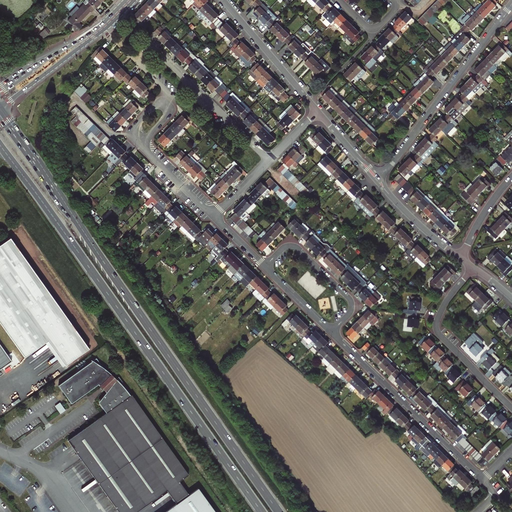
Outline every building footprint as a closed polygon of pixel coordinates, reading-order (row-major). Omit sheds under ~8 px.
[(87,0),(87,1),(89,3),(96,9),(102,3),(99,0),(87,0)] [(156,0),(150,0),(148,3),(155,11),(161,4),(156,0)] [(208,0),(198,0),(196,2),(194,4),(201,11),(203,8),(207,4),(210,1),(208,0)] [(321,0),(317,4),(326,13),(332,6),(326,0),(321,0)] [(489,0),(484,6),(491,12),(497,6),(495,5),(498,2),(495,0),(489,0)] [(86,4),(78,12),(85,18),(92,11),(93,12),(96,9),(89,3),(87,1),(85,3),(86,4)] [(261,2),(255,7),(258,10),(255,13),(260,19),(269,10),(261,2)] [(155,11),(148,3),(142,9),(150,17),(152,19),(158,13),(155,11)] [(203,8),(201,11),(207,17),(214,10),(207,4),(203,8)] [(482,4),(476,10),(485,18),(491,12),(484,6),(482,4)] [(332,24),(335,21),(341,15),(332,6),(326,13),(323,16),(332,24)] [(150,17),(142,9),(133,19),(141,27),(144,24),(143,23),(150,17)] [(207,17),(204,20),(210,25),(213,23),(218,18),(220,16),(214,10),(207,17)] [(270,26),(274,22),(278,18),(269,10),(260,19),(266,25),(267,24),(270,26)] [(476,10),(470,16),(472,18),(479,24),(485,18),(476,10)] [(78,12),(69,21),(73,26),(72,27),(74,29),(75,32),(79,31),(83,27),(80,23),(85,18),(78,12)] [(406,12),(400,18),(407,24),(413,18),(406,12)] [(466,24),(464,27),(469,32),(471,30),(472,31),(479,24),(472,18),(470,16),(468,14),(462,21),(466,24)] [(335,21),(341,27),(347,21),(341,15),(335,21)] [(429,20),(428,21),(432,24),(437,19),(434,15),(434,16),(431,18),(429,20)] [(396,24),(394,27),(399,32),(407,24),(400,18),(395,23),(396,24)] [(347,21),(341,27),(347,33),(353,26),(347,21)] [(271,30),(278,36),(284,29),(278,23),(274,22),(270,26),(272,29),(271,30)] [(226,25),(223,23),(218,28),(227,36),(234,30),(227,23),(226,25)] [(360,33),(353,26),(347,33),(356,42),(361,36),(359,34),(360,33)] [(384,35),(391,41),(393,44),(400,38),(396,35),(399,32),(394,27),(391,29),(390,28),(384,35)] [(456,36),(465,46),(471,40),(466,35),(469,32),(464,27),(455,36),(456,36)] [(163,29),(159,33),(161,35),(159,38),(165,44),(172,38),(163,29)] [(284,29),(278,36),(284,42),(285,41),(287,44),(293,38),(284,29)] [(227,36),(224,39),(227,42),(230,39),(234,43),(232,45),(234,47),(239,42),(238,40),(241,36),(234,30),(227,36)] [(379,42),(376,45),(382,50),(384,47),(391,41),(384,35),(378,41),(379,42)] [(465,46),(456,36),(450,42),(460,51),(465,46)] [(172,38),(165,44),(172,50),(178,44),(172,38)] [(301,47),(293,38),(287,44),(290,46),(289,47),(295,53),(301,47)] [(239,42),(234,47),(237,50),(234,52),(240,58),(243,56),(249,49),(244,44),(243,45),(239,42)] [(460,51),(450,42),(445,48),(454,57),(460,51)] [(178,44),(172,50),(178,56),(184,50),(178,44)] [(309,55),(313,51),(304,44),(301,47),(295,53),(301,59),(302,58),(304,60),(309,55)] [(373,46),(367,52),(377,61),(385,53),(382,50),(376,45),(374,47),(373,46)] [(493,52),(500,59),(506,52),(511,57),(511,52),(504,45),(501,47),(499,46),(493,52)] [(101,66),(111,56),(102,47),(92,57),(101,66)] [(187,47),(184,50),(178,56),(185,64),(188,61),(189,63),(195,56),(187,47)] [(454,57),(445,48),(439,53),(441,55),(443,57),(449,63),(454,57)] [(249,49),(243,56),(249,62),(248,63),(250,66),(256,60),(254,57),(256,55),(249,49)] [(377,61),(367,52),(362,58),(368,64),(371,67),(377,62),(377,61)] [(500,59),(493,52),(487,58),(494,65),(500,59)] [(306,63),(312,70),(319,63),(312,56),(312,57),(309,55),(304,60),(306,62),(306,63)] [(110,69),(117,62),(111,56),(101,66),(107,72),(110,69)] [(195,56),(189,63),(191,65),(189,67),(196,74),(202,68),(205,65),(199,58),(198,59),(195,56)] [(449,63),(443,57),(437,62),(443,68),(449,63)] [(497,68),(494,65),(487,58),(481,65),(491,74),(497,68)] [(443,68),(437,62),(435,60),(434,59),(426,68),(429,71),(434,76),(436,73),(437,74),(443,68)] [(123,68),(117,62),(110,69),(116,75),(123,68)] [(249,73),(258,82),(261,79),(268,72),(259,63),(249,73)] [(328,71),(319,63),(312,70),(318,76),(320,74),(322,76),(328,71)] [(351,69),(360,78),(366,72),(357,63),(351,69)] [(205,65),(202,68),(208,73),(211,71),(205,65)] [(491,74),(481,65),(475,71),(479,74),(476,77),(485,85),(487,83),(485,80),(491,74)] [(132,76),(123,68),(116,75),(122,81),(124,79),(127,82),(132,76)] [(208,73),(202,68),(196,74),(202,80),(208,73)] [(110,69),(107,72),(114,78),(116,75),(110,69)] [(357,82),(360,78),(351,69),(344,75),(352,82),(354,79),(357,82)] [(208,73),(202,80),(208,86),(214,79),(217,76),(211,71),(208,73)] [(431,78),(434,76),(429,71),(426,74),(420,79),(423,82),(429,88),(435,82),(431,78)] [(267,85),(274,78),(268,72),(261,79),(267,85)] [(135,79),(132,76),(127,82),(130,84),(131,83),(137,89),(143,83),(137,77),(135,79)] [(476,94),(485,85),(476,77),(474,79),(472,78),(466,84),(475,93),(476,94)] [(280,84),(274,78),(267,85),(273,91),(280,84)] [(214,79),(208,86),(214,92),(216,90),(221,86),(214,79)] [(261,79),(258,82),(264,88),(267,85),(261,79)] [(415,85),(417,88),(424,94),(429,88),(423,82),(420,79),(415,85)] [(143,83),(137,89),(144,96),(146,98),(150,93),(148,91),(149,90),(143,83)] [(77,91),(83,97),(90,90),(84,84),(77,91)] [(280,84),(273,91),(282,100),(287,95),(285,92),(286,90),(280,84)] [(475,93),(466,84),(459,91),(463,94),(461,97),(466,102),(475,93)] [(267,85),(264,88),(270,94),(273,91),(267,85)] [(323,97),(329,103),(339,94),(332,88),(330,91),(327,88),(322,94),(324,96),(323,97)] [(417,88),(412,94),(418,100),(424,94),(417,88)] [(137,89),(134,92),(141,99),(144,96),(137,89)] [(273,91),(270,94),(279,103),(282,100),(273,91)] [(84,97),(89,103),(94,97),(89,92),(84,97)] [(234,98),(229,102),(227,105),(234,111),(240,104),(242,102),(233,93),(231,95),(234,98)] [(329,103),(336,110),(342,103),(345,100),(339,94),(329,103)] [(418,100),(412,94),(406,99),(412,105),(418,100)] [(466,102),(461,97),(458,99),(457,98),(451,104),(460,114),(469,105),(466,102)] [(136,100),(132,98),(125,105),(128,108),(134,114),(140,109),(138,107),(141,103),(136,100)] [(412,105),(406,99),(401,105),(407,111),(412,105)] [(336,110),(342,116),(348,109),(342,103),(336,110)] [(240,104),(234,111),(240,117),(243,114),(245,116),(249,113),(240,104)] [(288,114),(295,121),(301,114),(298,112),(302,108),(298,104),(294,108),(288,114)] [(460,114),(451,104),(444,111),(448,114),(445,117),(453,124),(454,125),(456,122),(454,120),(460,114)] [(292,105),(286,112),(288,114),(294,108),(292,105)] [(393,113),(398,118),(400,116),(401,117),(407,111),(401,105),(393,113)] [(342,116),(348,122),(358,112),(351,106),(348,109),(342,116)] [(134,114),(128,108),(122,114),(129,120),(134,114)] [(86,113),(83,111),(78,117),(80,119),(86,113)] [(123,126),(129,120),(122,114),(119,111),(114,116),(123,126)] [(348,122),(354,128),(364,118),(358,112),(348,122)] [(89,116),(86,113),(80,119),(83,122),(89,116)] [(251,128),(257,122),(251,115),(249,113),(245,116),(243,118),(246,121),(245,122),(251,128)] [(254,113),(251,115),(257,122),(260,119),(254,113)] [(280,123),(285,128),(287,126),(289,127),(295,121),(288,114),(280,123)] [(91,119),(89,116),(83,122),(86,124),(91,119)] [(123,126),(114,116),(108,122),(118,131),(123,126)] [(194,121),(190,117),(187,120),(184,118),(179,124),(185,130),(194,121)] [(435,124),(442,131),(448,124),(450,126),(453,124),(445,117),(443,119),(441,118),(435,124)] [(354,128),(360,134),(367,127),(370,124),(364,118),(354,128)] [(88,127),(94,121),(91,119),(86,124),(88,127)] [(260,119),(257,122),(264,128),(266,125),(260,119)] [(90,129),(96,123),(94,121),(88,127),(90,129)] [(257,122),(251,128),(257,134),(264,128),(257,122)] [(98,126),(96,123),(90,129),(93,132),(98,126)] [(185,130),(179,124),(173,130),(179,136),(182,138),(188,132),(185,130)] [(360,134),(367,140),(373,133),(375,131),(376,130),(370,124),(367,127),(360,134)] [(430,136),(435,141),(438,139),(435,137),(442,131),(435,124),(429,130),(432,134),(430,136)] [(264,140),(270,134),(272,131),(266,125),(264,128),(257,134),(264,140)] [(101,128),(98,126),(93,132),(95,134),(101,128)] [(179,136),(173,130),(167,136),(174,142),(179,136)] [(106,133),(103,131),(98,136),(98,137),(100,139),(106,133)] [(320,146),(327,139),(320,133),(319,134),(316,132),(311,137),(320,146)] [(109,136),(106,133),(100,139),(103,142),(109,136)] [(376,136),(373,133),(367,140),(373,146),(380,139),(376,136)] [(270,134),(264,140),(270,146),(276,140),(270,134)] [(168,149),(174,142),(167,136),(161,142),(168,149)] [(439,145),(435,141),(430,136),(428,139),(426,138),(420,144),(430,154),(439,145)] [(93,142),(91,144),(96,149),(103,142),(100,139),(98,137),(93,142)] [(114,141),(111,138),(105,144),(108,146),(114,141)] [(320,146),(318,148),(324,154),(326,152),(329,154),(334,149),(332,147),(333,145),(327,139),(320,146)] [(120,147),(114,141),(108,146),(107,148),(105,146),(102,149),(110,157),(120,147)] [(430,154),(420,144),(413,151),(417,154),(415,157),(421,163),(430,154)] [(511,145),(502,157),(500,155),(497,158),(504,165),(507,162),(509,164),(511,160),(511,145)] [(120,147),(110,157),(116,163),(114,165),(117,167),(122,162),(127,157),(125,155),(126,153),(120,147)] [(290,155),(297,162),(305,153),(300,148),(297,151),(295,149),(290,155)] [(188,156),(183,161),(182,162),(190,171),(199,162),(190,154),(188,156)] [(297,162),(290,155),(283,161),(290,168),(294,164),(297,167),(299,164),(297,162)] [(319,165),(325,171),(334,162),(328,156),(319,165)] [(130,160),(127,157),(122,162),(131,171),(137,164),(131,158),(130,160)] [(421,163),(415,157),(413,159),(411,158),(405,164),(414,173),(423,164),(421,163)] [(504,165),(497,158),(495,161),(496,162),(490,169),(497,176),(503,169),(502,168),(504,165)] [(480,160),(478,162),(483,168),(486,165),(480,160)] [(244,170),(234,161),(232,163),(234,165),(228,171),(237,180),(243,174),(242,172),(244,170)] [(199,162),(190,171),(197,178),(198,177),(200,178),(205,173),(207,171),(199,162)] [(330,177),(333,174),(339,167),(334,162),(325,171),(330,177)] [(137,164),(131,171),(137,177),(134,180),(137,183),(142,178),(139,175),(144,171),(137,164)] [(414,173),(405,164),(399,170),(405,177),(408,173),(411,176),(414,173)] [(333,174),(339,179),(345,173),(339,167),(333,174)] [(478,172),(483,176),(483,177),(486,173),(482,168),(478,172)] [(237,180),(228,171),(222,177),(231,186),(237,180)] [(345,173),(339,179),(345,185),(351,178),(345,173)] [(490,184),(483,177),(483,176),(473,186),(481,193),(486,188),(490,184)] [(137,183),(135,184),(138,186),(140,183),(147,190),(153,184),(147,178),(145,180),(142,177),(142,178),(137,183)] [(231,186),(222,177),(215,183),(225,193),(231,186)] [(345,185),(350,190),(357,184),(351,178),(345,185)] [(336,182),(342,188),(345,185),(339,179),(336,182)] [(225,193),(215,183),(209,190),(219,199),(225,193)] [(263,183),(257,188),(263,195),(269,189),(265,185),(263,183)] [(464,190),(465,191),(467,192),(473,186),(471,183),(464,190)] [(144,193),(151,199),(159,190),(153,184),(147,190),(144,193)] [(348,193),(356,202),(364,193),(362,191),(362,190),(357,184),(350,190),(348,193)] [(342,188),(348,193),(350,190),(345,185),(342,188)] [(481,193),(473,186),(467,192),(465,191),(462,195),(471,204),(481,193)] [(252,196),(250,198),(255,203),(263,195),(257,188),(251,195),(252,196)] [(417,204),(426,195),(418,188),(416,190),(417,192),(412,197),(411,198),(417,204)] [(154,203),(157,205),(165,196),(159,190),(151,199),(149,200),(146,203),(149,206),(153,203),(154,203)] [(356,202),(364,210),(373,200),(367,195),(367,196),(364,193),(356,202)] [(423,210),(432,201),(426,195),(417,204),(423,210)] [(165,214),(172,206),(170,203),(171,202),(165,196),(157,205),(156,206),(165,214)] [(247,212),(255,203),(250,198),(247,201),(246,200),(240,205),(247,212)] [(373,218),(375,216),(381,210),(378,208),(379,206),(373,200),(364,210),(373,218)] [(438,207),(432,201),(423,210),(429,216),(438,207)] [(249,214),(258,206),(255,203),(247,212),(249,214)] [(235,211),(237,213),(239,216),(241,218),(241,219),(243,220),(249,214),(247,212),(240,205),(235,211)] [(172,206),(165,214),(174,223),(183,213),(177,207),(175,209),(172,206)] [(444,214),(438,207),(429,216),(435,223),(444,214)] [(375,216),(384,224),(391,218),(384,211),(383,213),(381,210),(375,216)] [(498,222),(505,229),(511,221),(511,218),(506,212),(501,216),(502,217),(498,222)] [(183,213),(174,223),(180,229),(189,219),(183,213)] [(450,220),(444,214),(435,223),(442,229),(450,220)] [(393,233),(398,227),(396,225),(397,224),(391,218),(384,224),(393,233)] [(189,219),(180,229),(186,235),(195,225),(189,219)] [(295,232),(302,225),(296,219),(289,226),(295,232)] [(459,228),(450,220),(442,229),(448,235),(450,233),(452,236),(459,228)] [(277,225),(274,228),(281,234),(287,228),(280,222),(277,225)] [(311,228),(305,222),(302,225),(295,232),(302,238),(304,236),(306,239),(311,234),(308,231),(311,228)] [(495,239),(505,229),(498,222),(493,227),(492,226),(487,231),(495,239)] [(195,225),(186,235),(194,242),(197,239),(199,240),(203,236),(201,233),(202,231),(195,225)] [(271,225),(266,231),(269,234),(274,228),(271,225)] [(393,233),(402,241),(408,234),(402,229),(401,230),(398,227),(393,233)] [(274,228),(269,234),(275,240),(281,234),(274,228)] [(199,240),(203,244),(206,247),(210,243),(215,249),(218,246),(224,240),(218,234),(216,236),(210,229),(203,236),(199,240)] [(260,237),(263,240),(269,246),(275,240),(269,234),(266,231),(260,237)] [(311,234),(306,239),(308,241),(307,243),(313,249),(320,242),(314,236),(316,234),(313,231),(311,234)] [(322,240),(316,234),(314,236),(320,242),(322,240)] [(402,241),(410,249),(416,243),(413,241),(414,240),(408,234),(402,241)] [(0,322),(25,358),(48,341),(66,366),(90,349),(11,238),(0,245),(0,322)] [(230,246),(224,240),(218,246),(215,249),(222,255),(219,257),(222,259),(224,257),(229,252),(227,249),(230,246)] [(269,246),(263,240),(257,245),(264,251),(269,246)] [(320,242),(313,249),(320,255),(321,254),(324,256),(329,251),(320,242)] [(416,260),(419,257),(425,251),(419,245),(418,246),(416,243),(410,249),(407,252),(415,261),(416,260)] [(493,261),(498,266),(507,257),(500,250),(498,252),(495,250),(487,258),(492,262),(493,261)] [(329,251),(324,256),(326,259),(325,260),(331,267),(338,260),(329,251)] [(425,251),(419,257),(427,265),(429,263),(432,259),(430,257),(430,256),(425,251)] [(229,252),(224,257),(230,262),(228,264),(231,267),(240,259),(233,253),(232,254),(229,252)] [(206,258),(214,266),(218,261),(210,253),(206,258)] [(338,260),(331,267),(340,275),(342,274),(347,269),(349,266),(340,257),(338,260)] [(419,257),(416,260),(424,268),(427,265),(419,257)] [(511,263),(511,261),(507,257),(498,266),(502,271),(502,272),(506,276),(511,269),(511,265),(511,263)] [(231,267),(230,268),(237,274),(239,272),(246,265),(240,259),(231,267)] [(448,264),(439,273),(446,280),(451,276),(452,276),(456,272),(448,264)] [(246,265),(239,272),(237,274),(243,280),(252,271),(246,265)] [(347,269),(342,274),(344,276),(343,278),(349,284),(356,277),(347,269)] [(243,280),(242,281),(248,287),(251,283),(258,277),(252,271),(243,280)] [(438,291),(446,280),(439,273),(430,282),(438,291)] [(258,277),(251,283),(258,290),(264,283),(258,277)] [(356,277),(349,284),(355,290),(357,288),(360,291),(365,286),(356,277)] [(258,290),(254,293),(263,302),(264,301),(272,293),(269,290),(271,289),(264,283),(258,290)] [(365,286),(360,291),(362,293),(361,295),(367,301),(373,294),(376,292),(367,283),(365,286)] [(475,284),(468,292),(477,301),(484,294),(479,289),(479,288),(475,284)] [(373,294),(367,301),(373,307),(382,298),(376,292),(373,294)] [(272,293),(264,301),(266,303),(269,300),(275,307),(282,300),(276,294),(274,295),(272,293)] [(493,302),(484,294),(477,301),(486,310),(493,302)] [(269,300),(266,303),(273,309),(275,307),(269,300)] [(282,300),(275,307),(284,315),(289,310),(287,308),(288,306),(282,300)] [(408,309),(408,312),(408,314),(417,315),(418,311),(421,311),(422,301),(411,300),(410,309),(408,309)] [(371,310),(365,316),(371,322),(374,325),(380,319),(371,310)] [(425,316),(433,320),(436,313),(428,310),(425,316)] [(493,317),(503,327),(510,319),(504,312),(500,310),(493,317)] [(296,317),(294,314),(283,325),(286,327),(291,322),(294,325),(292,328),(295,331),(304,321),(298,315),(296,317)] [(417,318),(417,315),(408,314),(408,315),(408,317),(410,317),(408,327),(419,328),(420,318),(417,318)] [(371,322),(365,316),(359,322),(366,328),(371,322)] [(511,321),(510,319),(503,327),(511,335),(511,321)] [(304,339),(306,337),(311,331),(309,329),(311,328),(304,321),(295,331),(304,339)] [(366,328),(359,322),(354,327),(360,334),(366,328)] [(360,334),(354,327),(348,333),(354,339),(360,334)] [(311,331),(306,337),(304,339),(309,345),(311,343),(314,346),(323,337),(317,331),(314,334),(311,331)] [(475,332),(466,342),(469,346),(468,346),(471,349),(471,350),(477,356),(485,349),(481,345),(484,342),(475,332)] [(420,343),(429,352),(436,345),(436,344),(426,336),(418,344),(419,344),(420,343)] [(323,337),(314,346),(314,347),(320,354),(318,355),(321,358),(330,348),(328,346),(330,343),(323,337)] [(0,369),(12,361),(0,344),(0,369)] [(372,345),(367,350),(369,352),(368,353),(374,359),(381,353),(372,345)] [(439,361),(444,356),(446,354),(436,345),(429,352),(439,361)] [(330,348),(321,358),(323,360),(322,361),(329,367),(339,357),(330,348)] [(481,358),(493,371),(500,364),(498,362),(501,358),(491,348),(481,358)] [(381,353),(374,359),(380,365),(387,358),(381,353)] [(380,365),(386,370),(392,364),(393,362),(394,362),(389,356),(387,358),(380,365)] [(438,368),(437,369),(440,372),(443,368),(447,372),(452,366),(454,364),(444,356),(439,361),(435,365),(438,368)] [(335,373),(345,363),(339,357),(329,367),(335,373)] [(92,362),(58,386),(71,405),(98,386),(100,388),(100,389),(103,392),(104,391),(106,394),(101,400),(100,402),(100,403),(100,406),(106,414),(68,442),(118,511),(138,511),(167,491),(177,505),(189,496),(180,482),(189,475),(119,378),(115,383),(114,382),(115,381),(114,379),(113,378),(112,378),(110,378),(112,375),(107,371),(105,369),(103,368),(97,359),(93,361),(91,360),(92,362)] [(335,373),(342,379),(351,369),(345,363),(335,373)] [(392,364),(386,370),(392,376),(393,374),(396,376),(400,372),(395,366),(392,364)] [(447,372),(445,373),(455,382),(462,375),(452,366),(447,372)] [(347,379),(351,382),(357,375),(351,369),(342,379),(344,381),(347,379)] [(400,372),(396,376),(398,379),(396,381),(403,387),(409,380),(406,377),(400,372)] [(354,386),(357,388),(364,381),(357,375),(351,382),(348,385),(350,388),(352,388),(354,386)] [(409,380),(403,387),(412,396),(414,394),(419,389),(409,380)] [(464,380),(457,387),(466,397),(474,389),(467,382),(466,383),(464,380)] [(355,390),(353,392),(358,396),(361,392),(368,399),(371,395),(374,392),(364,381),(357,388),(355,390)] [(429,396),(420,387),(419,389),(427,398),(429,396)] [(419,389),(414,394),(416,396),(414,398),(421,404),(427,398),(419,389)] [(379,392),(376,390),(374,392),(371,395),(380,404),(387,397),(381,391),(379,392)] [(427,398),(421,404),(427,411),(429,409),(431,411),(436,406),(439,403),(430,395),(429,396),(427,398)] [(479,411),(485,404),(486,403),(476,395),(469,402),(479,411)] [(387,397),(380,404),(387,410),(385,412),(387,414),(389,412),(394,407),(396,405),(387,397)] [(485,404),(479,411),(481,413),(483,412),(490,419),(497,412),(490,405),(488,406),(485,404)] [(436,406),(431,411),(434,414),(432,416),(438,422),(445,415),(436,406)] [(397,410),(394,407),(389,412),(392,415),(398,421),(405,414),(398,408),(397,410)] [(497,412),(490,419),(493,421),(494,420),(501,427),(507,420),(508,419),(501,413),(500,414),(497,412)] [(445,415),(438,422),(445,428),(451,421),(454,418),(447,413),(445,415)] [(405,414),(398,421),(401,424),(405,427),(407,429),(413,424),(410,422),(411,420),(405,414)] [(454,418),(451,421),(458,427),(460,425),(454,418)] [(507,420),(501,427),(503,429),(504,428),(511,435),(511,421),(510,422),(507,420)] [(451,421),(445,428),(451,434),(458,427),(451,421)] [(415,426),(413,424),(407,429),(412,433),(409,436),(413,440),(422,431),(416,425),(415,426)] [(458,427),(451,434),(457,440),(462,435),(466,431),(460,425),(458,427)] [(422,431),(413,440),(422,448),(430,440),(427,438),(428,437),(422,431)] [(492,439),(486,445),(487,446),(489,448),(495,442),(492,439)] [(422,448),(430,457),(433,454),(439,448),(433,442),(432,443),(430,440),(422,448)] [(495,442),(489,448),(496,455),(502,449),(495,442)] [(486,452),(482,455),(485,457),(480,462),(483,465),(486,465),(496,455),(489,448),(487,446),(483,449),(486,452)] [(433,454),(439,460),(445,453),(439,448),(433,454)] [(439,460),(445,465),(451,459),(445,453),(439,460)] [(457,465),(451,459),(445,465),(453,473),(458,468),(456,466),(457,465)] [(461,471),(458,468),(453,473),(456,476),(455,477),(461,483),(468,476),(462,470),(461,471)] [(475,482),(468,476),(461,483),(459,485),(466,491),(468,489),(471,492),(475,487),(473,484),(475,482)] [(479,486),(472,493),(475,496),(482,489),(479,486)] [(177,505),(166,511),(215,511),(199,489),(189,496),(177,505)]
